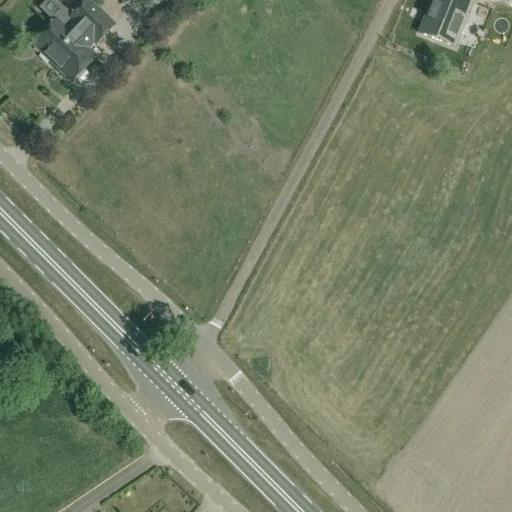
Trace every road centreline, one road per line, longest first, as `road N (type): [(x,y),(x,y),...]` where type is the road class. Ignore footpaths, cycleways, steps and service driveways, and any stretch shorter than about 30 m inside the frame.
road 1 (residential): [(206,344),(389,0)]
road 2 (unclassified): [(206,344),(0,142)]
road 3 (primary): [(174,387),(0,208)]
road 4 (unclassified): [(353,511),(206,344)]
road 5 (unclassified): [(136,421),(0,269)]
road 6 (primary): [(299,511),(174,387)]
road 7 (unclassified): [(235,511),(136,421)]
